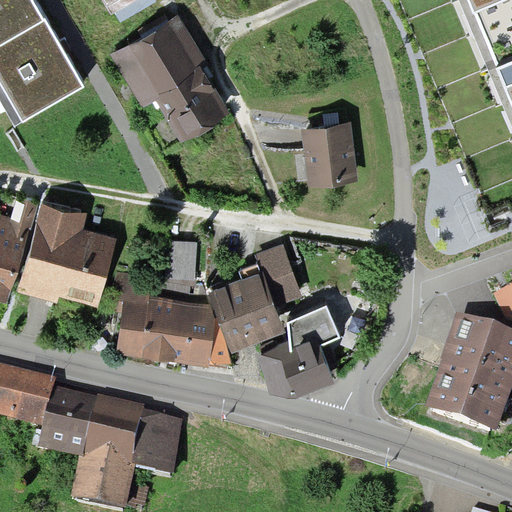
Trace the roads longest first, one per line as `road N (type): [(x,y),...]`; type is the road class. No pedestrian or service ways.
road 1 (unclassified): [(399,245),(0,174)]
road 2 (tertiary): [(0,340),(336,423)]
road 3 (track): [(282,223),(214,55),(219,39),(306,0)]
road 4 (residential): [(352,0),(390,124),(399,245)]
road 5 (tertiary): [(336,423),(511,484)]
road 6 (residential): [(336,423),(388,339),(399,294)]
